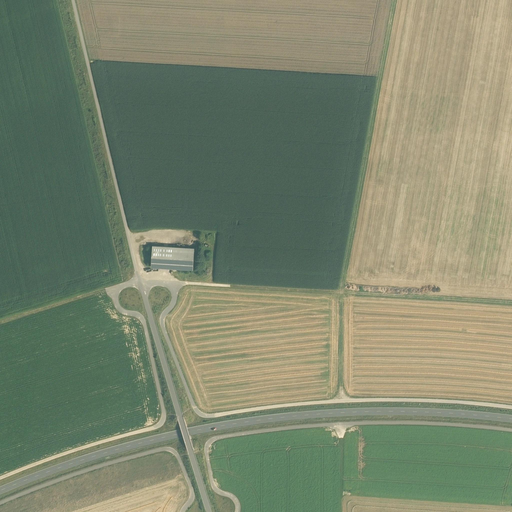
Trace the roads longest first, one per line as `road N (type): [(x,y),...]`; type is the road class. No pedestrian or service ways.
road 1 (track): [(0,327),(139,280),(344,293),(393,0)]
road 2 (track): [(72,0),(139,280),(210,511)]
road 3 (secondary): [(511,419),(387,411),(284,416),(181,433),(0,490)]
road 4 (track): [(511,407),(342,400),(201,416),(162,324),(174,283)]
road 5 (track): [(511,430),(387,422),(213,438),(206,451),(212,485),(231,494),(237,511)]
road 6 (track): [(111,289),(121,311),(143,319),(164,419),(0,478)]
road 7 (track): [(342,400),(344,293),(511,304)]
road 8 (track): [(181,511),(191,492),(168,449),(0,502)]
